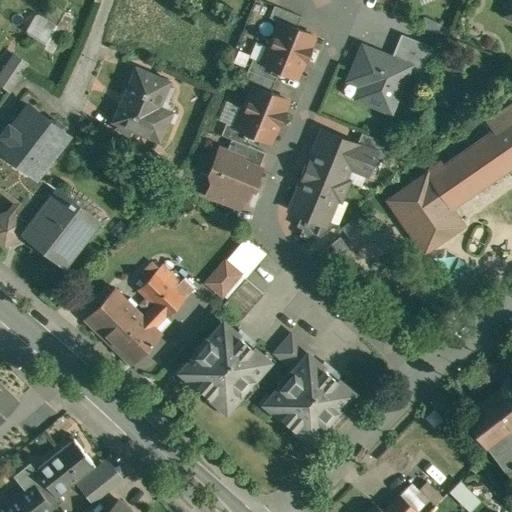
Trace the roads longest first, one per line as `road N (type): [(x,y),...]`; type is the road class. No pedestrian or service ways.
road 1 (residential): [(418,380),(269,235),(270,197),(348,0)]
road 2 (secondary): [(0,306),(224,511)]
road 3 (residential): [(283,511),(418,380)]
